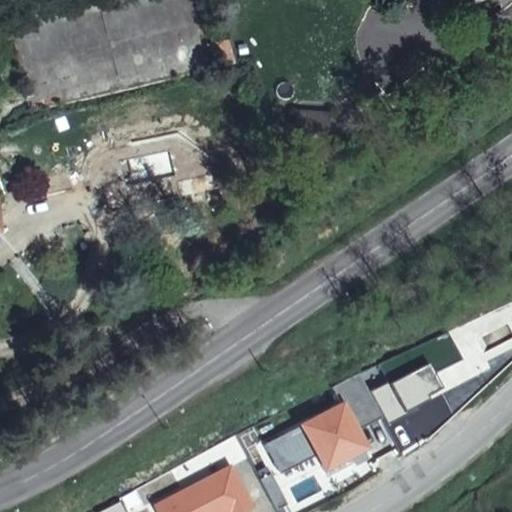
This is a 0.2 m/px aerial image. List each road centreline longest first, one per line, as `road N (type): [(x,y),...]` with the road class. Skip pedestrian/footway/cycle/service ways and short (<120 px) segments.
road 1 (secondary): [(0,500),(144,435),(419,227),(511,169)]
road 2 (unknown): [(284,333),(201,307),(169,310),(0,397)]
road 3 (unknown): [(0,350),(52,325),(76,300),(98,226),(72,203),(42,210),(0,243)]
road 4 (residential): [(382,511),(511,395)]
